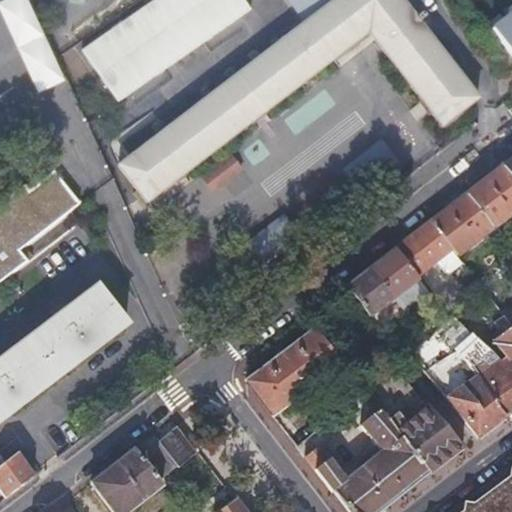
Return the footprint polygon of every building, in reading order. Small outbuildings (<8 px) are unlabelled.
[(325,0),(303,17),(113,157),(140,194),(367,30),(394,66),(405,58),(416,50),(461,110),(475,99),(404,0),(325,0)] [(325,0),(290,0),(303,17),(325,0)] [(511,1),(486,23),(511,55),(511,1)] [(416,50),(405,58),(394,66),(439,126),(461,110),(416,50)] [(511,183),(511,160),(501,169),(510,180),(511,183)] [(501,169),(466,196),(491,229),(511,212),(511,183),(510,180),(501,169)] [(0,282),(29,260),(20,248),(77,202),(55,170),(0,213),(0,282)] [(431,223),(450,249),(456,257),(491,229),(466,196),(431,223)] [(434,261),(450,249),(431,223),(395,251),(414,276),(434,261)] [(450,249),(434,261),(443,273),(448,274),(461,264),(456,257),(450,249)] [(418,281),(414,276),(395,251),(371,269),(394,299),(418,281)] [(369,319),(394,299),(371,269),(345,289),(369,319)] [(418,281),(394,299),(402,309),(426,291),(418,281)] [(0,420),(8,414),(77,363),(109,338),(125,326),(95,286),(0,358),(0,420)] [(511,310),(502,318),(510,329),(511,331),(511,310)] [(511,331),(510,329),(492,343),(511,369),(511,331)] [(246,383),(259,400),(272,417),(340,363),(315,330),(246,383)] [(410,353),(425,373),(447,356),(433,336),(410,353)] [(447,356),(425,373),(424,374),(476,438),(489,429),(502,419),(464,365),(454,351),(447,356)] [(480,353),(464,365),(502,419),(511,411),(511,382),(499,365),(480,353)] [(364,394),(426,475),(444,462),(460,450),(430,411),(392,369),(364,394)] [(426,475),(364,394),(349,406),(383,451),(345,481),(319,449),(305,460),(346,511),(378,511),(395,499),(426,475)] [(175,427),(156,442),(176,468),(177,469),(196,455),(175,427)] [(176,468),(156,442),(152,437),(133,451),(157,482),(176,468)] [(157,482),(133,451),(88,486),(108,511),(126,511),(160,486),(157,482)] [(0,492),(3,498),(33,477),(17,455),(0,466),(0,492)] [(511,511),(511,493),(485,511),(511,511)] [(240,511),(233,502),(220,511),(240,511)]
